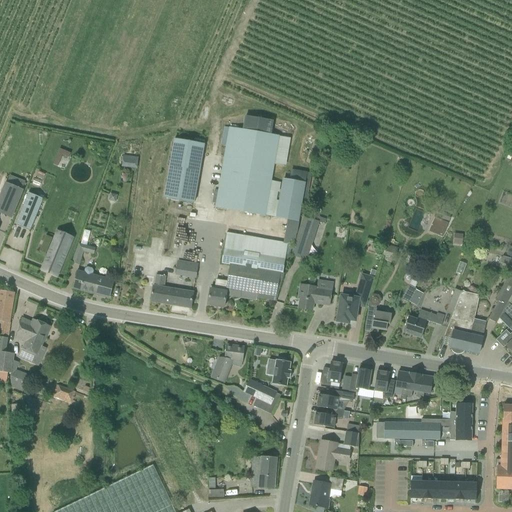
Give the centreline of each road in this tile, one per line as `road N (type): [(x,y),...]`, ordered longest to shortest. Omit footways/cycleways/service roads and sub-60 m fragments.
road 1 (tertiary): [(310,346),(117,315),(0,273)]
road 2 (tertiary): [(494,376),(310,346)]
road 3 (residential): [(283,511),(310,346)]
road 4 (residential): [(494,376),(487,511)]
